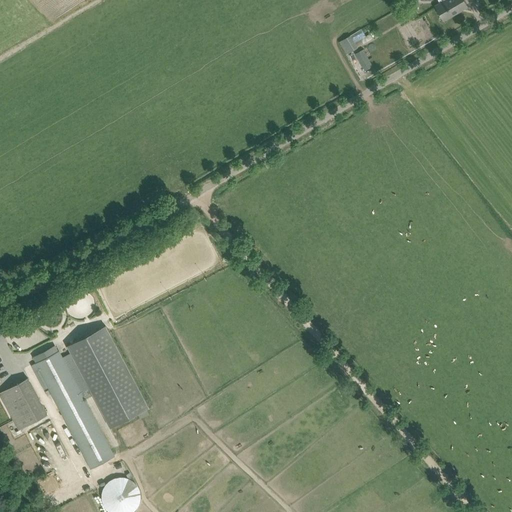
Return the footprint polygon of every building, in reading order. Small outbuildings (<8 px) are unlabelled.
[(438,8),(439,11),(444,19),(467,6),(463,0),(445,0),(436,5),(438,8)] [(357,47),(350,36),(340,42),(347,54),(357,47)] [(373,65),(363,50),(356,54),(365,70),(373,65)] [(36,363),(40,372),(91,468),(114,456),(84,399),(93,394),(110,427),(149,407),(106,325),(67,345),(89,388),(81,392),(59,351),(36,363)] [(0,393),(4,402),(19,429),(47,413),(28,378),(0,393)] [(103,488),(102,494),(102,499),(103,504),(106,508),(109,511),(110,511),(133,511),(134,511),(137,508),(140,504),(141,501),(141,498),(141,494),(140,489),(138,485),(134,481),(130,478),(123,477),(120,477),(114,478),(110,481),(106,484),(103,488)]
